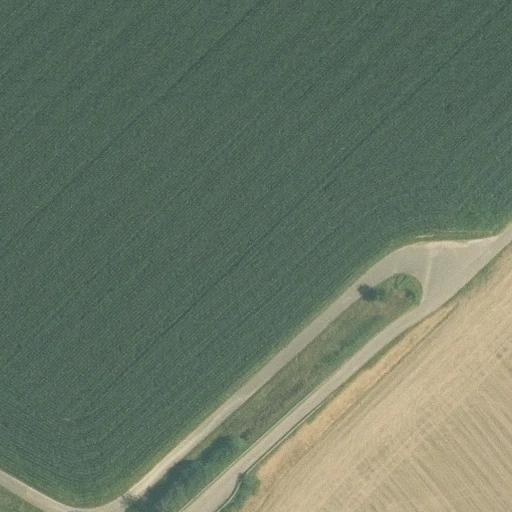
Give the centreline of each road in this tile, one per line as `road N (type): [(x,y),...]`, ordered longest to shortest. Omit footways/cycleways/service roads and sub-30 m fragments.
road 1 (track): [(114,511),(141,497),(386,265),(412,251),(439,255),(460,275)]
road 2 (track): [(200,511),(279,430),(511,228)]
